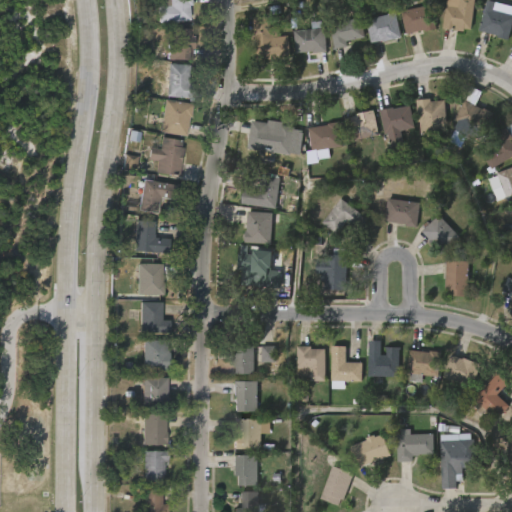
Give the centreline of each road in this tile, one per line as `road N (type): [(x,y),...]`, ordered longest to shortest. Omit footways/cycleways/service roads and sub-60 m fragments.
road 1 (residential): [(225,0),(226,92),(207,209),(202,313),(202,511)]
road 2 (secondary): [(77,0),(81,93),(60,245),(59,511)]
road 3 (secondary): [(95,511),(97,255),(117,101),(113,0)]
road 4 (residential): [(202,313),(440,319),(511,343)]
road 5 (residential): [(226,92),(284,96),(422,68),(470,69),(511,89)]
